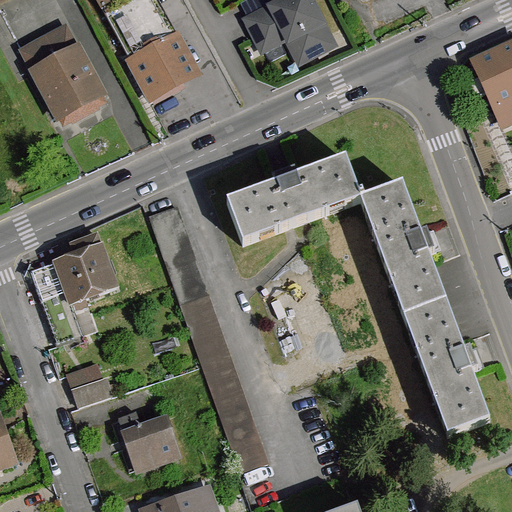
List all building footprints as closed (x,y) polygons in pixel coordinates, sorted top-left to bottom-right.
[(97,0),(103,11),(124,0),(97,0)] [(177,36),(156,0),(124,0),(103,11),(130,61),(177,36)] [(329,48),(304,0),(289,0),(245,23),(260,51),(285,39),(297,63),(329,48)] [(177,36),(130,61),(155,105),(201,80),(177,36)] [(511,44),(472,62),(478,76),(463,83),(469,97),(485,91),(500,123),(511,117),(511,44)] [(80,49),(33,74),(59,121),(105,97),(80,49)] [(275,187),(226,204),(241,246),(361,203),(358,195),(345,160),(296,178),(293,170),(271,177),(275,187)] [(358,195),(361,203),(447,435),(488,420),(470,371),(479,367),(475,357),(471,346),(462,350),(427,254),(435,251),(431,240),(428,232),(420,235),(401,186),(364,199),(362,194),(358,195)] [(240,475),(267,465),(248,412),(174,206),(148,215),(240,475)] [(76,259),(33,275),(58,347),(82,338),(71,308),(118,291),(98,238),(72,248),(76,259)] [(68,377),(73,393),(104,383),(98,367),(68,377)] [(104,383),(73,393),(79,410),(114,398),(108,381),(104,383)] [(0,471),(16,466),(0,420),(0,471)] [(168,423),(125,438),(138,475),(181,460),(168,423)] [(216,511),(210,492),(151,511),(216,511)]
